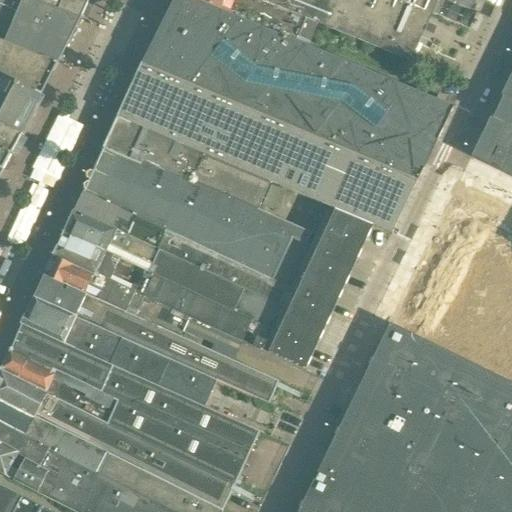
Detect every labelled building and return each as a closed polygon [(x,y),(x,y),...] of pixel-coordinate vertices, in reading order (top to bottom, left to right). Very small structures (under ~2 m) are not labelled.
[(0,0),(0,40),(57,64),(58,64),(82,19),(32,0),(0,0)] [(32,0),(82,19),(89,1),(86,0),(32,0)] [(142,63),(141,65),(190,85),(418,181),(425,166),(429,157),(432,151),(438,140),(453,107),(296,41),(211,5),(210,6),(210,7),(193,0),(173,0),(171,6),(171,5),(168,12),(165,18),(171,20),(163,36),(157,34),(142,63)] [(193,0),(210,7),(210,6),(211,5),(296,41),(306,19),(259,0),(193,0)] [(358,0),(259,0),(306,19),(411,62),(426,29),(381,10),(358,0)] [(358,0),(381,10),(426,29),(432,15),(433,13),(439,0),(358,0)] [(448,0),(469,9),(470,8),(469,8),(471,5),(468,0),(448,0)] [(127,36),(120,56),(129,59),(135,39),(127,36)] [(41,95),(57,64),(0,40),(0,74),(6,77),(41,95)] [(141,65),(117,118),(269,184),(270,183),(324,206),(332,209),(353,218),(352,219),(372,228),(373,228),(373,226),(392,234),(394,231),(389,228),(394,217),(400,214),(398,207),(404,193),(410,190),(413,183),(416,184),(418,181),(190,85),(141,65)] [(425,69),(418,87),(438,96),(446,77),(425,69)] [(511,72),(471,158),(511,178),(511,72)] [(0,74),(0,123),(21,134),(41,95),(6,77),(0,74)] [(103,149),(140,165),(142,160),(198,183),(258,210),(269,184),(117,118),(106,143),(103,149)] [(22,134),(21,134),(0,123),(0,150),(10,155),(10,154),(11,155),(22,134)] [(83,192),(83,193),(167,233),(271,281),(291,239),(306,245),(310,247),(310,246),(306,244),(311,233),(258,210),(198,183),(142,160),(140,165),(103,149),(83,192)] [(0,168),(2,169),(10,155),(0,150),(0,168)] [(63,193),(74,170),(59,163),(48,187),(63,193)] [(452,198),(391,324),(511,383),(511,213),(500,208),(498,212),(455,191),(453,195),(452,198)] [(48,193),(32,239),(45,243),(60,197),(48,193)] [(83,193),(74,211),(159,251),(243,290),(279,307),(288,289),(271,281),(167,233),(83,193)] [(274,332),(265,353),(296,367),(306,372),(306,370),(315,351),(325,328),(334,310),(355,266),(372,228),(352,219),(353,218),(332,209),(324,206),(311,233),(306,244),(310,246),(310,247),(306,245),(291,239),(271,281),(288,289),(279,307),(268,330),(274,332)] [(64,233),(64,234),(140,269),(148,273),(233,313),(268,330),(279,307),(243,290),(159,251),(74,211),(64,233)] [(53,256),(53,257),(130,292),(213,329),(223,334),(233,313),(148,273),(140,269),(64,234),(53,256)] [(53,257),(44,277),(181,337),(185,329),(208,339),(213,329),(130,292),(53,257)] [(18,295),(30,263),(17,258),(5,290),(18,295)] [(44,277),(34,298),(55,308),(165,357),(217,380),(269,404),(279,382),(181,337),(44,277)] [(23,323),(22,325),(64,344),(68,346),(68,347),(204,407),(217,380),(165,357),(55,308),(34,298),(23,323)] [(511,511),(511,418),(495,374),(390,324),(389,324),(388,326),(389,327),(372,360),(371,362),(371,363),(355,396),(354,396),(353,398),(354,399),(338,432),(337,432),(336,434),(336,435),(320,468),(319,468),(318,470),(319,471),(303,504),(302,504),(301,506),(298,511),(511,511)] [(16,340),(12,350),(51,369),(102,393),(114,399),(103,422),(235,484),(246,460),(259,432),(204,407),(68,347),(68,346),(64,344),(22,325),(19,332),(16,340)] [(2,368),(1,370),(1,371),(103,422),(114,399),(102,393),(51,369),(12,350),(11,350),(10,352),(2,368)] [(0,372),(0,400),(35,418),(35,417),(90,444),(89,445),(109,455),(222,511),(235,484),(103,422),(1,371),(0,373),(0,372)] [(511,511),(511,381),(495,374),(511,418),(511,511)] [(0,400),(0,423),(173,511),(221,511),(222,511),(109,455),(89,445),(90,444),(35,417),(35,418),(0,400)] [(0,444),(3,446),(18,454),(24,458),(31,463),(71,484),(126,511),(173,511),(26,437),(0,423),(0,444)] [(0,474),(38,494),(39,493),(74,511),(126,511),(71,484),(31,463),(24,458),(18,454),(3,446),(0,444),(0,474)] [(0,511),(52,511),(0,485),(0,511)]
